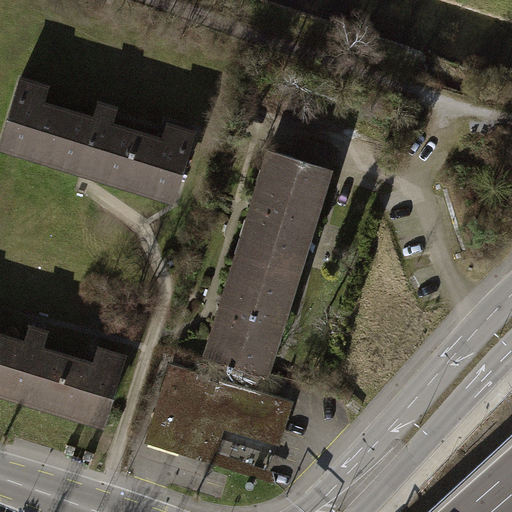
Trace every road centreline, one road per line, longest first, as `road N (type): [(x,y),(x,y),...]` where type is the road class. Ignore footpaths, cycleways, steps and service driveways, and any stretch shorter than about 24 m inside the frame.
road 1 (track): [(150,0),(511,119)]
road 2 (tertiary): [(511,294),(394,424),(299,511)]
road 3 (tertiary): [(360,511),(511,353)]
